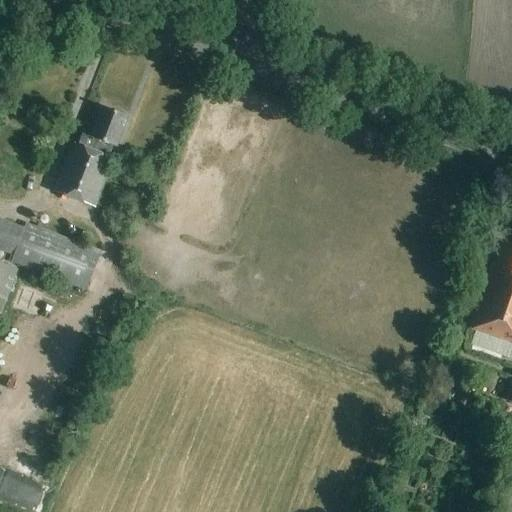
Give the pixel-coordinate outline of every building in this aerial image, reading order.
[(126,118),(102,108),(91,137),(82,134),(77,146),(72,143),(53,192),(93,208),(112,159),(107,157),(111,147),(114,149),(126,118)] [(26,224),(24,229),(0,220),(0,251),(13,256),(11,263),(86,291),(101,252),(26,224)] [(511,247),(501,244),(493,266),(490,265),(469,328),(476,330),(470,346),(511,360),(511,247)] [(471,258),(467,267),(480,272),(483,262),(471,258)] [(0,264),(0,316),(17,271),(0,264)] [(511,371),(502,402),(511,405),(511,371)] [(0,446),(10,450),(17,425),(0,419),(0,446)]
